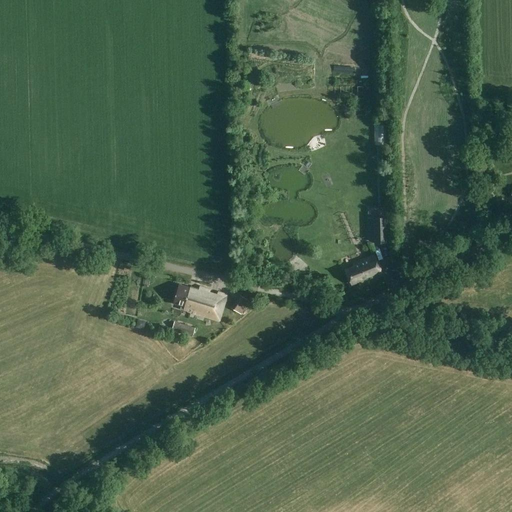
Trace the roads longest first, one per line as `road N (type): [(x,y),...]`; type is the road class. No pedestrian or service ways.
road 1 (unclassified): [(33,511),(72,478),(357,311)]
road 2 (unclassified): [(357,311),(0,233)]
road 3 (unclassified): [(365,307),(511,233)]
road 4 (track): [(357,311),(511,346)]
